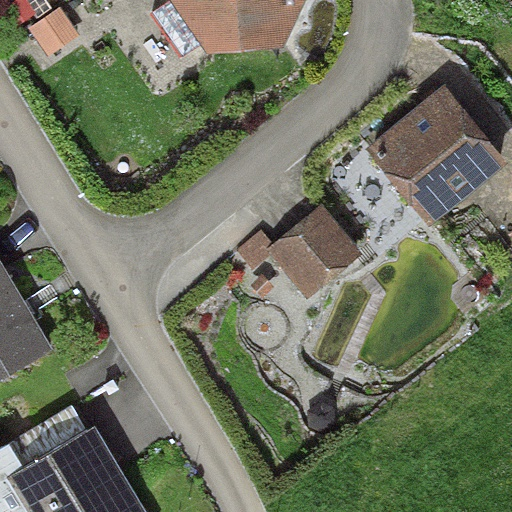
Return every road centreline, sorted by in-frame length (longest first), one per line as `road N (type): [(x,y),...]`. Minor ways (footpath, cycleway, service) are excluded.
road 1 (residential): [(101,275),(357,88),(377,32),(369,0)]
road 2 (residential): [(244,511),(101,275)]
road 3 (residential): [(101,275),(0,108)]
